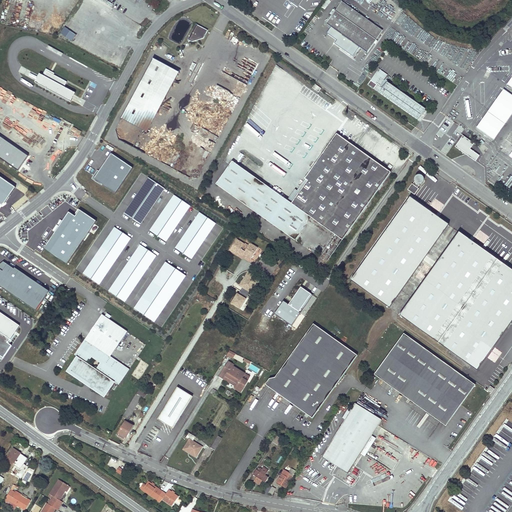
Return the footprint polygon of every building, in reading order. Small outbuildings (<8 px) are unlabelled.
[(41,0),(34,0),(33,10),(41,12),(43,0),(41,0)] [(330,0),(324,0),(321,6),(325,9),(331,0),(330,0)] [(335,11),(376,40),(381,33),(340,4),(335,11)] [(385,7),(382,11),(391,17),(394,14),(385,7)] [(376,40),(335,11),(326,24),(331,27),(327,33),(353,52),(357,46),(367,53),(376,40)] [(207,30),(195,24),(187,40),(191,42),(203,38),(207,30)] [(60,33),(71,41),(76,34),(65,26),(60,33)] [(77,33),(72,41),(76,43),(80,35),(77,33)] [(122,119),(147,133),(179,73),(153,59),(122,119)] [(42,76),(64,87),(67,82),(54,75),(55,74),(46,69),(42,76)] [(42,76),(39,74),(35,83),(71,101),(75,92),(64,87),(42,76)] [(375,74),(367,85),(415,118),(417,115),(419,117),(425,109),(375,74)] [(511,113),(511,94),(503,89),(476,127),(494,139),(511,113)] [(511,140),(511,135),(503,130),(495,141),(506,149),(511,140)] [(475,142),(463,134),(455,146),(476,161),(480,155),(471,148),(475,142)] [(0,160),(18,172),(29,155),(0,135),(0,160)] [(343,240),(390,173),(339,136),(327,153),(326,153),(318,163),(319,164),(307,181),(308,182),(292,204),(233,162),(216,185),(323,260),(339,238),(343,240)] [(132,168),(111,154),(95,179),(116,193),(132,168)] [(408,190),(414,195),(419,189),(417,188),(419,185),(420,185),(421,184),(422,184),(423,183),(423,182),(423,181),(424,180),(423,179),(423,178),(423,177),(422,177),(421,176),(420,176),(420,175),(418,175),(417,176),(416,176),(415,177),(415,178),(414,180),(414,181),(414,182),(412,184),(408,190)] [(0,204),(1,205),(14,187),(0,177),(0,204)] [(165,190),(148,178),(124,214),(141,226),(165,190)] [(448,225),(407,195),(348,278),(390,308),(448,225)] [(192,207),(174,196),(150,232),(167,243),(192,207)] [(96,222),(80,211),(75,217),(68,212),(43,248),(67,264),(96,222)] [(217,224),(199,212),(175,248),(193,260),(217,224)] [(131,239),(114,228),(82,273),(99,285),(131,239)] [(511,270),(459,233),(400,316),(477,370),(511,320),(511,270)] [(326,263),(343,240),(339,238),(323,260),(326,263)] [(242,248),(244,244),(237,239),(230,250),(238,255),(239,253),(242,255),(243,254),(251,259),(258,248),(250,243),(248,245),(245,250),(242,248)] [(157,256),(140,245),(109,291),(126,303),(157,256)] [(76,269),(82,273),(93,256),(90,254),(91,253),(88,250),(76,269)] [(266,259),(263,268),(274,272),(277,263),(266,259)] [(0,285),(36,310),(50,289),(15,266),(14,267),(4,261),(0,263),(0,285)] [(184,274),(166,263),(135,309),(152,321),(184,274)] [(257,279),(247,274),(241,284),(251,290),(257,279)] [(311,294),(300,287),(289,305),(299,312),(311,294)] [(247,299),(237,293),(231,304),(241,309),(247,299)] [(299,312),(289,305),(283,301),(274,314),(292,326),(300,313),(299,312)] [(0,355),(3,358),(12,346),(10,344),(8,343),(10,339),(20,326),(0,312),(0,355)] [(102,315),(91,332),(116,349),(128,332),(102,315)] [(301,410),(313,418),(358,355),(314,324),(275,378),(269,379),(265,384),(273,390),(276,385),(305,405),(301,410)] [(116,349),(91,332),(85,339),(111,357),(116,349)] [(475,384),(404,333),(374,374),(446,426),(475,384)] [(111,357),(85,339),(75,355),(77,356),(80,358),(71,371),(87,382),(91,384),(91,385),(90,385),(90,386),(90,387),(91,387),(91,388),(92,388),(92,389),(93,389),(94,389),(95,388),(104,393),(112,381),(119,385),(130,370),(111,357)] [(80,358),(77,356),(66,372),(102,396),(104,393),(95,388),(94,389),(93,389),(92,389),(92,388),(91,388),(91,387),(90,387),(90,386),(90,385),(91,385),(91,384),(87,382),(71,371),(80,358)] [(139,380),(150,365),(141,359),(131,375),(139,380)] [(233,364),(228,362),(222,371),(227,374),(226,376),(238,383),(236,386),(235,387),(241,391),(247,381),(241,377),(244,373),(232,365),(233,364)] [(236,386),(238,383),(226,376),(227,374),(222,371),(219,376),(236,386)] [(305,405),(276,385),(273,390),(301,410),(305,405)] [(148,391),(140,386),(122,416),(128,419),(138,403),(140,404),(148,391)] [(178,386),(174,393),(189,401),(193,395),(178,386)] [(174,393),(158,418),(173,427),(189,401),(174,393)] [(345,419),(322,457),(348,474),(360,454),(373,434),(379,423),(388,409),(362,393),(349,414),(345,419)] [(133,426),(125,421),(119,433),(126,437),(133,426)] [(360,454),(365,457),(384,426),(379,423),(373,434),(360,454)] [(190,440),(184,449),(188,452),(189,451),(197,455),(202,447),(193,441),(196,437),(189,433),(186,437),(190,440)] [(211,448),(215,450),(221,439),(218,437),(211,448)] [(20,453),(13,449),(6,459),(13,464),(20,453)] [(257,469),(253,475),(257,477),(254,481),(259,484),(262,480),(265,482),(268,477),(265,475),(268,470),(263,467),(260,472),(257,469)] [(284,470),(277,482),(286,487),(293,477),(290,475),(290,474),(284,470)] [(53,511),(56,509),(58,510),(63,502),(59,500),(65,491),(68,486),(59,480),(48,496),(51,498),(48,504),(47,503),(41,511),(53,511)] [(145,485),(142,489),(160,502),(162,499),(172,506),(179,497),(169,490),(166,493),(148,481),(145,485)] [(11,488),(5,499),(9,502),(10,500),(16,491),(11,488)] [(21,495),(16,491),(10,500),(25,509),(31,499),(28,497),(27,499),(21,495)]
